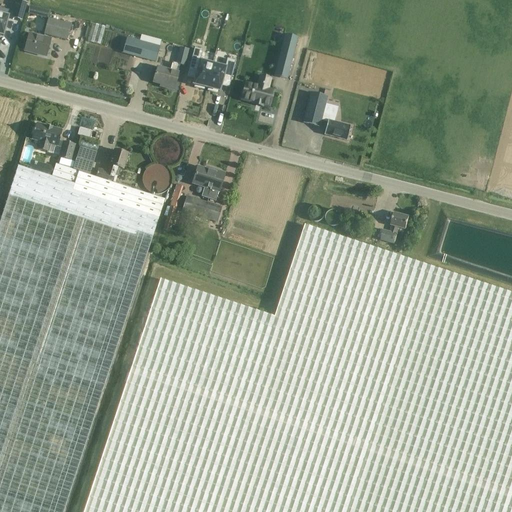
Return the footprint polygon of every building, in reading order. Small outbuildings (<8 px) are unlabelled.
[(12,18),(21,20),(26,4),(17,2),(12,18)] [(9,11),(0,8),(0,35),(2,36),(3,37),(3,36),(3,35),(8,18),(8,17),(7,17),(9,11)] [(71,24),(48,18),(44,35),(67,41),(71,24)] [(100,44),(104,26),(91,24),(87,42),(100,44)] [(50,40),(29,34),(24,52),(45,57),(50,40)] [(127,38),(122,54),(155,62),(159,47),(127,38)] [(282,45),(274,76),(286,79),(294,48),(282,45)] [(157,68),(153,83),(165,86),(165,88),(173,90),(178,74),(177,73),(180,65),(183,66),(187,50),(180,48),(176,64),(172,63),(170,71),(157,68)] [(206,89),(212,65),(200,61),(203,51),(194,49),(188,71),(196,73),(192,85),(195,86),(194,88),(203,90),(203,88),(206,89)] [(212,65),(206,89),(208,89),(207,91),(216,93),(216,91),(219,92),(222,80),(230,82),(235,62),(227,59),(224,68),(212,65)] [(245,84),(241,99),(254,103),(254,104),(261,106),(261,105),(269,107),(273,91),(267,90),(268,86),(258,83),(257,87),(245,84)] [(311,94),(303,123),(319,127),(326,98),(311,94)] [(239,127),(256,130),(260,109),(231,105),(229,116),(240,118),(239,127)] [(350,127),(328,122),(324,135),(346,141),(350,127)] [(46,127),(36,124),(35,129),(33,129),(31,135),(32,136),(31,140),(40,143),(38,150),(47,153),(49,145),(61,148),(59,159),(58,165),(65,168),(72,170),(75,163),(74,163),(70,162),(75,145),(63,142),(63,143),(59,142),(62,131),(52,128),(46,127)] [(0,223),(0,511),(63,511),(165,200),(113,184),(95,178),(90,176),(97,154),(78,147),(74,163),(75,163),(72,170),(65,168),(58,165),(55,164),(54,168),(51,177),(19,166),(0,223)] [(95,178),(113,184),(115,175),(117,176),(119,170),(120,171),(121,169),(123,170),(127,155),(114,150),(109,166),(108,165),(107,172),(98,169),(95,178)] [(51,177),(54,168),(39,163),(36,172),(51,177)] [(225,171),(196,163),(190,183),(203,188),(200,197),(215,202),(225,171)] [(176,209),(183,187),(177,185),(170,206),(163,229),(163,230),(163,232),(167,233),(173,214),(175,215),(177,209),(176,209)] [(192,215),(197,199),(186,196),(181,212),(192,215)] [(197,199),(192,215),(217,223),(222,207),(197,199)] [(409,218),(394,214),(391,225),(390,232),(383,230),(380,241),(394,246),(399,228),(405,229),(409,218)] [(161,281),(85,511),(511,511),(511,294),(408,260),(337,237),(305,226),(275,318),(161,281)]
